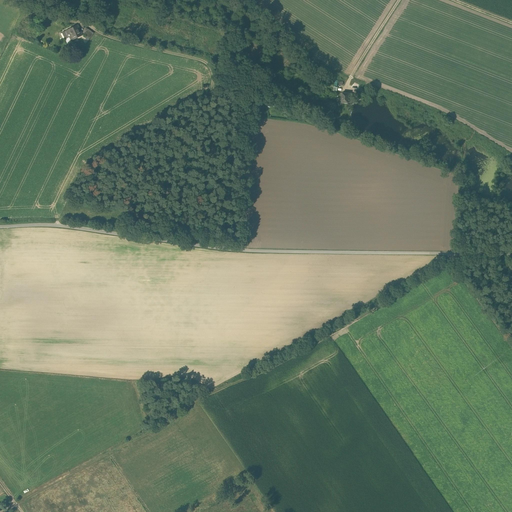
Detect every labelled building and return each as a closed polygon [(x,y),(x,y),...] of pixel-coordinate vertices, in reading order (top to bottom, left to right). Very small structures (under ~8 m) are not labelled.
[(74,25),(65,33),(73,41),(78,47),(82,43),(76,37),(82,32),(74,25)] [(94,33),(87,28),(85,31),(88,33),(85,38),(88,40),(94,33)] [(73,41),(65,33),(63,36),(71,44),(73,41)] [(343,90),(340,90),(339,103),(347,103),(347,100),(343,100),(343,90)] [(351,91),(343,90),(343,100),(347,100),(351,100),(351,91)]
